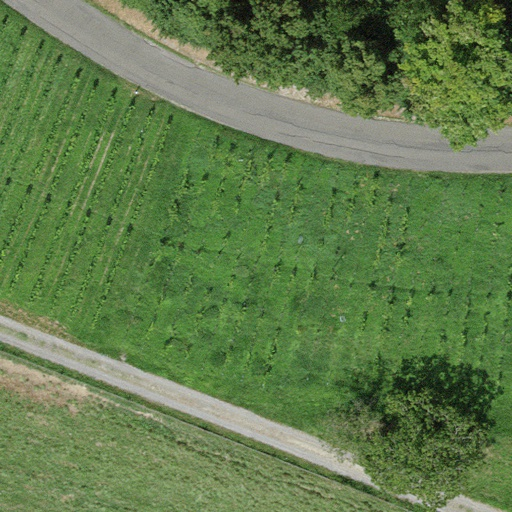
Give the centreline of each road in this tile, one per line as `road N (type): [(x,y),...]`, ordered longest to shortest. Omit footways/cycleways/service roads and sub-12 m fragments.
road 1 (residential): [(43,0),(176,83),(279,121),(415,152),(511,147)]
road 2 (track): [(0,339),(452,511)]
